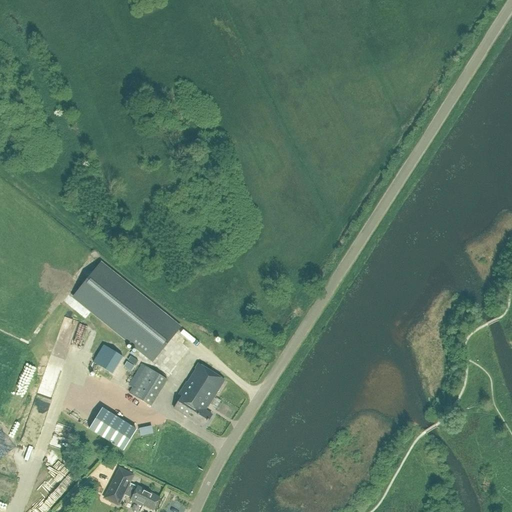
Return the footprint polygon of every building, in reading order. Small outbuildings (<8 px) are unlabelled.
[(73,297),(152,362),(179,328),(100,264),(73,297)] [(181,332),(178,336),(192,346),(195,341),(181,332)] [(122,357),(103,345),(92,362),(112,374),(122,357)] [(204,427),(212,415),(204,410),(223,380),(197,364),(178,395),(182,397),(174,409),(204,427)] [(150,406),(167,380),(145,366),(128,393),(150,406)] [(123,451),(136,430),(102,409),(88,430),(123,451)] [(106,455),(102,464),(112,469),(117,460),(106,455)] [(135,490),(128,486),(134,475),(118,468),(103,499),(118,506),(124,495),(131,499),(130,500),(141,506),(142,504),(153,510),(159,498),(137,487),(135,490)]
